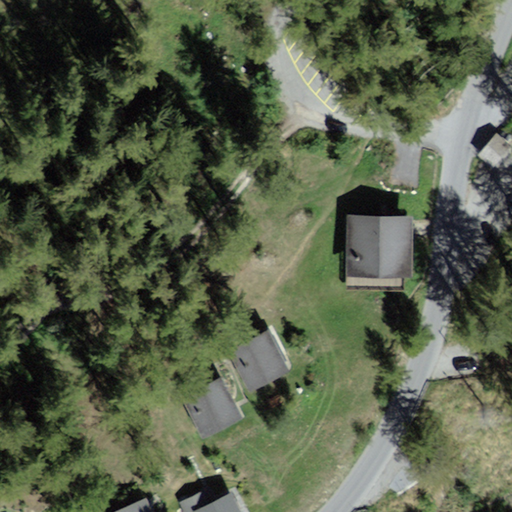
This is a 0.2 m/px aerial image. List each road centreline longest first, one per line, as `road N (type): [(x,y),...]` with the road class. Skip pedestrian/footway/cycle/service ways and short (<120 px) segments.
road 1 (residential): [(511,0),(460,137),(444,294),(423,371),(335,511)]
road 2 (track): [(0,343),(152,267),(308,102)]
